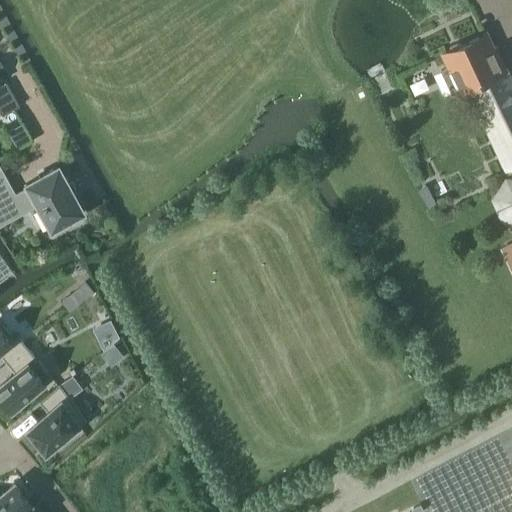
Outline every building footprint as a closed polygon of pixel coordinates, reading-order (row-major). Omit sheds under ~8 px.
[(511,84),(499,56),(495,58),(484,34),(460,46),(455,44),(449,47),(447,52),(442,54),(449,67),(441,71),(451,93),(459,90),(460,92),(470,87),(485,119),(482,121),(505,171),(511,167),(511,84)] [(0,112),(1,115),(19,106),(16,101),(5,82),(4,83),(0,85),(0,112)] [(35,201),(37,206),(51,230),(82,212),(73,195),(76,193),(72,182),(67,184),(57,167),(26,184),(28,188),(15,194),(0,166),(0,212),(19,202),(22,208),(35,201)] [(511,248),(503,253),(511,270),(511,248)] [(0,280),(12,272),(0,255),(0,280)] [(0,355),(6,363),(26,347),(17,335),(13,338),(0,322),(0,355)] [(6,380),(0,384),(0,397),(10,410),(24,399),(26,402),(38,393),(35,390),(51,377),(26,347),(6,363),(14,373),(6,380)] [(29,434),(27,436),(39,452),(42,449),(45,453),(55,444),(58,447),(69,437),(67,434),(85,419),(69,399),(82,388),(72,376),(58,386),(38,403),(47,414),(27,430),(29,434)] [(0,511),(17,511),(29,503),(13,484),(0,494),(0,511)] [(29,503),(17,511),(33,511),(28,505),(30,504),(29,503)]
